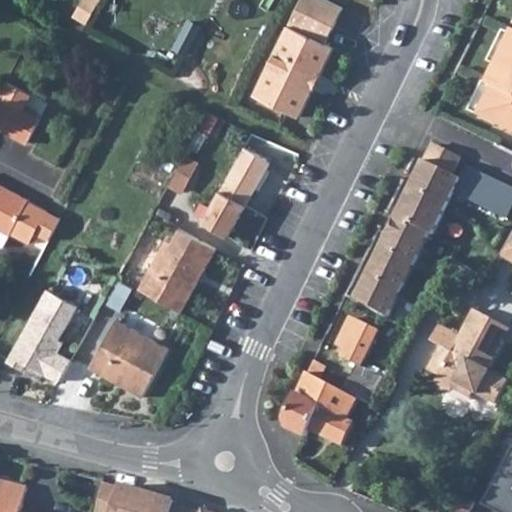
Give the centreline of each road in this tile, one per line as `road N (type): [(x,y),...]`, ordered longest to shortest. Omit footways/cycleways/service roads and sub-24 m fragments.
road 1 (tertiary): [(420,0),(257,354),(223,464)]
road 2 (residential): [(223,464),(152,467),(0,428)]
